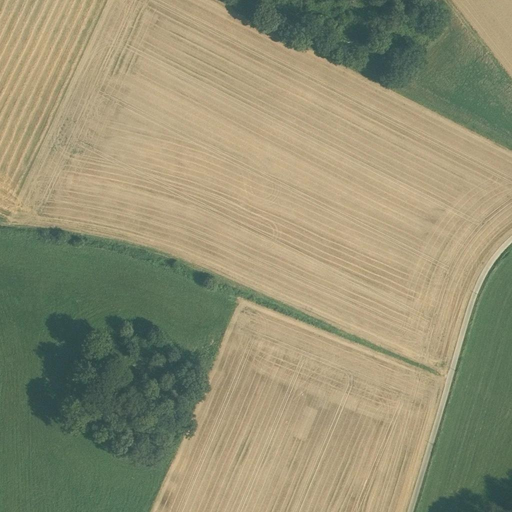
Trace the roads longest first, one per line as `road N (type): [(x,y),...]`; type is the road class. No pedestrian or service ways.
road 1 (track): [(0,227),(160,259),(450,380)]
road 2 (track): [(226,0),(511,147)]
road 3 (track): [(410,511),(478,287),(511,237)]
